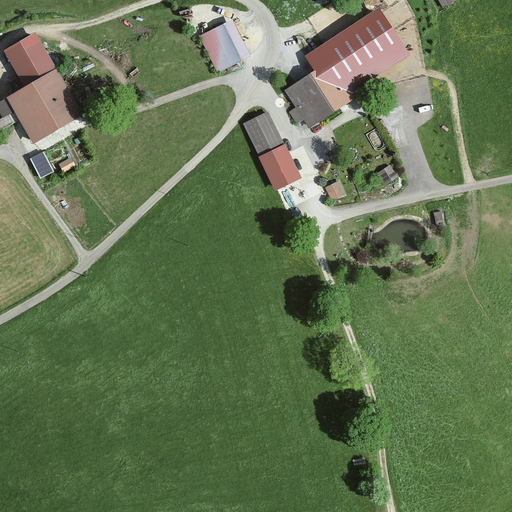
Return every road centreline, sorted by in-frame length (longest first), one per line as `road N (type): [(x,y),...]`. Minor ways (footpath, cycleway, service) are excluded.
road 1 (unclassified): [(247,0),(265,14),(273,49),(235,118),(87,263),(0,321)]
road 2 (track): [(328,211),(322,259),(369,387),(392,511)]
